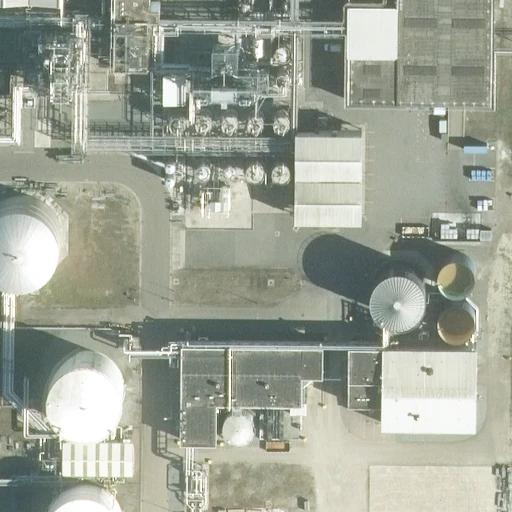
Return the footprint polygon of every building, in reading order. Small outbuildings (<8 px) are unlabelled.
[(0,0),(0,13),(29,14),(29,0),(0,0)] [(74,2),(58,0),(40,0),(34,65),(56,67),(58,51),(55,50),(58,25),(71,26),(74,2)] [(346,0),(345,100),(491,102),(492,0),(346,0)] [(108,46),(108,58),(159,57),(158,40),(169,40),(169,28),(157,29),(157,35),(134,35),(135,45),(108,46)] [(300,36),(217,36),(217,66),(300,66),(300,36)] [(201,44),(176,42),(174,83),(198,84),(201,44)] [(374,262),(416,327),(453,303),(441,284),(451,278),(458,289),(469,282),(432,225),(374,262)] [(330,343),(181,340),(182,443),(218,444),(216,399),(301,400),(301,377),(331,378),(330,343)] [(381,402),(382,387),(475,388),(476,343),(348,342),(347,402),(381,402)] [(118,397),(119,388),(118,380),(116,374),(113,368),(108,361),(104,357),(97,353),(89,351),(81,350),(72,351),(64,353),(57,357),(53,361),(49,367),(45,373),(43,380),(42,388),(43,397),(45,404),(49,410),(54,416),(60,421),(68,425),(74,426),(81,427),(88,426),(96,424),(101,421),(107,416),(112,410),(116,404),(118,397)] [(117,511),(118,511),(116,505),(112,498),(107,493),(103,488),(95,484),(89,482),(81,481),(74,481),(67,482),(60,485),(52,492),(47,497),(43,504),(41,511),(40,511),(117,511)]
